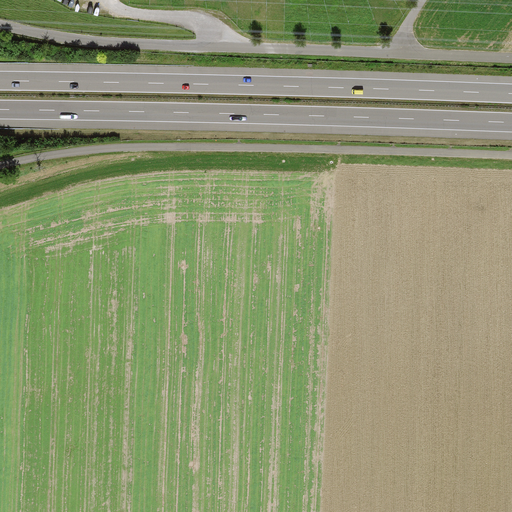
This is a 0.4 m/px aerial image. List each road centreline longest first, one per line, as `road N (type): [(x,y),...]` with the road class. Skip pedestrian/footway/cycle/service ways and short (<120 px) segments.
road 1 (unclassified): [(0,165),(121,147),(511,155)]
road 2 (motorway): [(0,109),(511,122)]
road 3 (motorway): [(511,93),(0,80)]
road 4 (unclassified): [(404,51),(90,41),(0,23)]
road 5 (track): [(103,0),(214,21),(218,47)]
